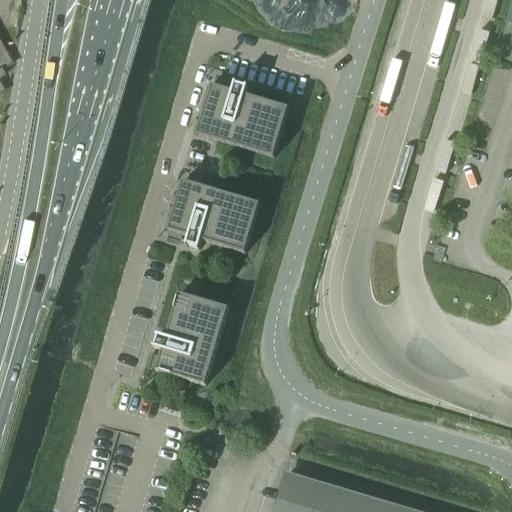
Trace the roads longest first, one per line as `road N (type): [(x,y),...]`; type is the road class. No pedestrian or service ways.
road 1 (unclassified): [(351,78),(206,39),(64,511)]
road 2 (unclassified): [(351,78),(275,321),(283,381),(308,404),(511,467)]
road 3 (primary): [(0,421),(122,0)]
road 4 (primary): [(65,0),(0,348)]
road 5 (unclassified): [(0,226),(37,0)]
road 6 (unknown): [(92,419),(139,440),(112,511)]
